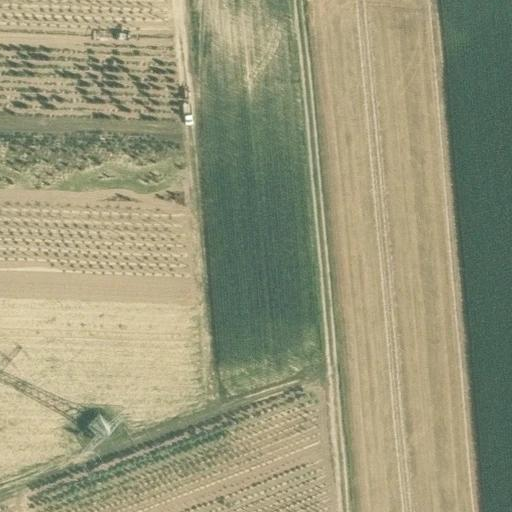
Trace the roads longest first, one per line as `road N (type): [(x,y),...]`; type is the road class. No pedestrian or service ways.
road 1 (track): [(343,511),(296,0)]
road 2 (track): [(0,498),(330,373)]
